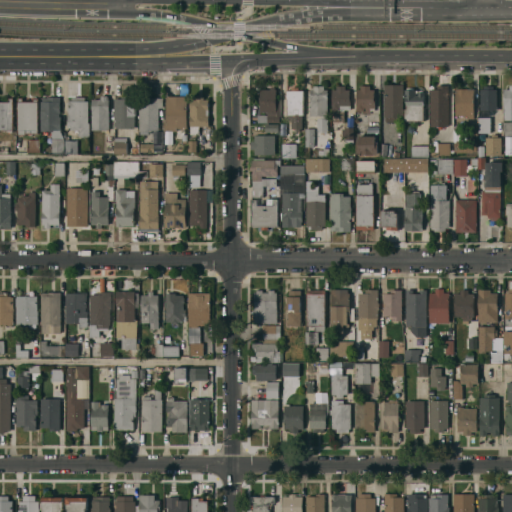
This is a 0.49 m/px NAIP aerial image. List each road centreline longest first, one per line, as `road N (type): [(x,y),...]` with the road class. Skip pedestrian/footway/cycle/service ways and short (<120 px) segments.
road 1 (residential): [(511,467),(0,465)]
road 2 (residential): [(511,259),(0,258)]
road 3 (residential): [(231,78),(232,511)]
road 4 (tertiary): [(486,10),(122,5)]
road 5 (secondary): [(486,10),(315,16),(239,31)]
road 6 (secondary): [(239,31),(82,57)]
road 7 (secondary): [(356,55),(511,55)]
road 8 (secondary): [(229,60),(356,55)]
road 9 (tertiary): [(122,5),(0,2)]
